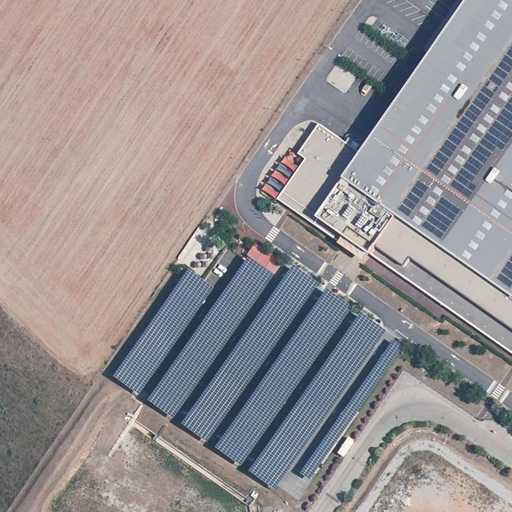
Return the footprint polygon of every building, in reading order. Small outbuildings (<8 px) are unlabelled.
[(511,0),(473,0),(471,4),(433,58),(364,157),(320,126),(299,156),(306,161),(287,188),(357,237),(447,300),(450,296),(511,339),(511,0)] [(433,58),(471,4),(465,0),(460,0),(424,52),(433,58)] [(326,80),(346,92),(357,74),(337,62),(326,80)] [(266,192),(281,198),(297,161),(282,155),(266,192)] [(357,237),(287,188),(283,195),(353,244),(357,237)] [(247,254),(274,274),(283,262),(256,242),(247,254)] [(247,257),(147,400),(173,418),(274,275),(247,257)] [(319,283),(293,264),(181,423),(207,442),(319,283)] [(214,286),(189,269),(114,375),(139,393),(214,286)] [(353,307),(327,288),(214,446),(241,465),(353,307)] [(511,339),(450,296),(447,300),(511,345),(511,339)] [(386,330),(361,312),(249,471),(275,489),(386,330)] [(404,346),(393,339),(300,473),(310,480),(404,346)] [(354,441),(348,437),(338,452),(344,457),(354,441)]
